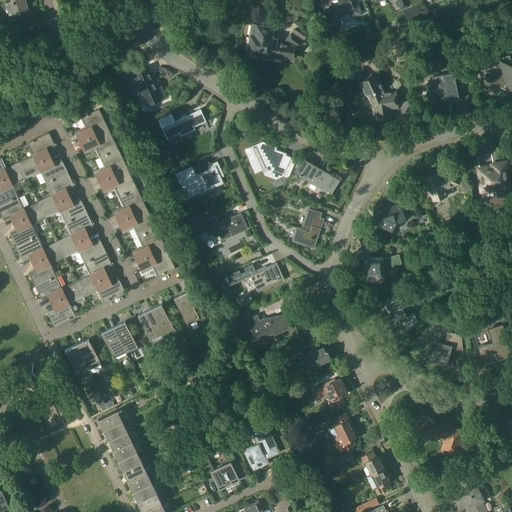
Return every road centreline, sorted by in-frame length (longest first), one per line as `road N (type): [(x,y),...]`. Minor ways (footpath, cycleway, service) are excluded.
road 1 (residential): [(0,236),(48,339),(138,296),(56,120)]
road 2 (residential): [(333,271),(308,265),(263,230),(223,140),(234,97)]
road 3 (residential): [(424,511),(351,351)]
road 4 (residential): [(351,351),(473,403),(511,395)]
road 5 (residential): [(391,149),(314,142),(234,97)]
road 6 (unclassified): [(131,511),(62,370)]
road 7 (residential): [(64,511),(0,373)]
road 8 (residential): [(333,271),(345,220),(391,149)]
road 9 (residential): [(234,97),(147,42),(133,18)]
road 10 (residential): [(511,122),(391,149)]
